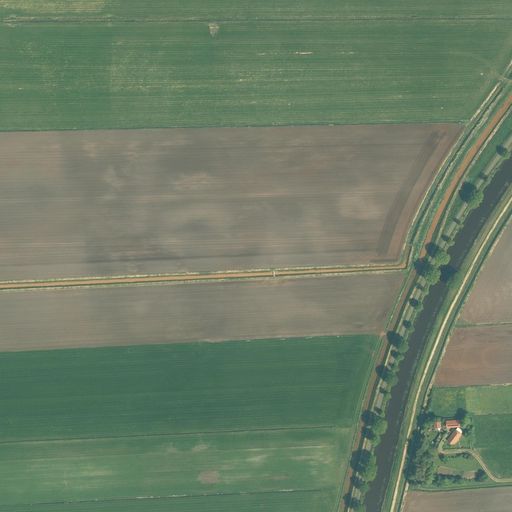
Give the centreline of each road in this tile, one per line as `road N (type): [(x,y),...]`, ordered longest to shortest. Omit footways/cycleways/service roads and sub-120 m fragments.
road 1 (unclassified): [(354,511),(379,398),(410,310),(465,205),(511,139)]
road 2 (track): [(511,189),(425,356),(385,511)]
